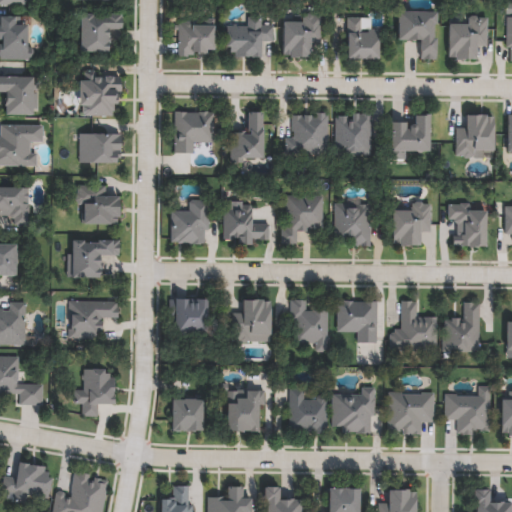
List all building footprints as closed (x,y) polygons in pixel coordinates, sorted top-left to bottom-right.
[(434,40),(434,60),(432,60),(432,61),(422,61),(422,60),(419,60),(419,43),(405,43),(405,41),(397,41),(397,14),(434,14),(434,26),(432,26),(432,40),(434,40)] [(118,16),(118,31),(105,31),(105,38),(106,38),(106,43),(105,43),(105,54),(77,53),(78,16),(90,16),(90,18),(103,18),(104,15),(118,16)] [(310,15),(312,17),(319,17),(319,45),(308,44),(307,58),(304,58),(304,60),(289,60),(289,57),(280,57),(281,24),(301,24),(301,17),(303,17),(304,15),(310,15)] [(474,47),(474,61),(470,61),(470,62),(454,62),(454,59),(447,59),(448,26),(467,26),(467,19),(469,17),(475,17),(476,19),(486,19),(485,47),(474,47)] [(0,18),(11,18),(11,27),(23,27),(23,47),(29,47),(31,50),(31,52),(29,56),(29,59),(0,59),(0,18)] [(259,18),(259,27),(272,27),(272,42),(258,42),(258,59),(249,59),(249,58),(246,58),(246,59),(233,59),(233,54),(228,54),(228,48),(224,48),(224,27),(246,27),(246,18),(259,18)] [(360,19),(360,34),(367,34),(367,30),(377,30),(377,60),(346,60),(346,19),(360,19)] [(189,25),(191,25),(191,28),(212,28),(211,52),(204,51),(204,56),(186,56),(186,58),(177,58),(177,24),(183,24),(184,23),(188,23),(189,25)] [(97,76),(96,82),(100,82),(101,75),(110,75),(110,76),(117,76),(117,82),(118,82),(118,91),(112,90),(112,95),(114,95),(114,102),(112,102),(112,110),(109,110),(109,115),(80,114),(80,106),(82,106),(82,104),(75,104),(76,79),(82,80),(83,71),(90,71),(90,76),(97,76)] [(36,82),(35,89),(29,89),(29,114),(2,113),(2,104),(1,104),(1,92),(2,92),(2,91),(0,90),(0,75),(29,76),(29,82),(36,82)] [(212,112),(212,142),(191,142),(191,153),(172,153),(173,111),(184,111),(184,112),(196,112),(196,111),(206,111),(206,112),(212,112)] [(241,162),(229,162),(229,133),(246,133),(246,112),(261,112),(261,157),(241,157),(241,162)] [(323,113),(323,115),(326,115),(326,143),(327,143),(327,153),(284,153),(284,138),(290,138),(290,137),(292,137),(292,131),(291,131),(291,115),(300,115),(300,117),(302,117),(302,115),(310,115),(310,116),(314,117),(314,113),(323,113)] [(369,113),(368,155),(333,154),(334,118),(336,118),(336,116),(345,116),(345,121),(350,121),(351,113),(357,113),(357,114),(361,115),(361,113),(369,113)] [(428,113),(427,149),(421,149),(421,153),(416,153),(416,150),(389,149),(389,121),(404,121),(404,128),(407,128),(407,125),(410,123),(412,123),(413,125),(413,114),(422,114),(422,113),(428,113)] [(484,114),(484,115),(492,116),(491,152),(482,152),(482,148),(472,148),(472,156),(470,156),(469,158),(464,158),(461,156),(454,155),(455,128),(464,128),(465,114),(484,114)] [(0,125),(41,126),(40,142),(28,141),(27,153),(34,153),(33,165),(0,165),(0,125)] [(113,162),(77,162),(77,133),(118,134),(118,149),(117,149),(117,157),(113,157),(113,162)] [(25,203),(25,225),(11,225),(11,218),(9,218),(6,215),(0,214),(0,186),(18,187),(17,203),(25,203)] [(103,186),(103,196),(115,196),(115,208),(116,208),(116,216),(114,216),(114,223),(80,223),(80,204),(76,204),(73,201),(73,195),(75,193),(75,186),(103,186)] [(297,196),(297,198),(303,198),(303,196),(321,197),(321,228),(317,228),(317,229),(312,229),(312,228),(305,227),(305,231),(295,231),(294,243),(291,243),(291,244),(284,244),(284,243),(280,243),(280,228),(285,228),(285,224),(287,224),(287,219),(284,219),(285,196),(297,196)] [(203,230),(203,243),(175,243),(175,242),(169,242),(169,211),(188,211),(188,203),(191,200),(207,200),(207,230),(203,230)] [(429,204),(428,231),(418,231),(418,244),(407,244),(407,246),(398,246),(398,243),(391,242),(392,235),(390,235),(391,210),(410,210),(411,204),(413,204),(414,202),(420,202),(422,204),(429,204)] [(468,204),(468,210),(484,210),(483,246),(475,245),(475,247),(467,247),(467,245),(451,245),(451,235),(456,235),(456,224),(453,221),(453,219),(447,219),(447,204),(459,205),(459,203),(468,204)] [(345,207),(356,208),(356,205),(369,205),(369,246),(350,246),(350,239),(345,239),(345,243),(336,243),(336,241),(333,241),(334,204),(345,204),(345,207)] [(250,208),(250,225),(267,225),(267,240),(249,240),(249,245),(236,244),(236,237),(231,237),(230,240),(222,240),(222,210),(225,207),(239,208),(239,207),(242,205),(248,205),(250,208)] [(511,234),(503,234),(504,206),(511,207),(511,205),(511,234)] [(109,239),(109,241),(116,241),(116,255),(96,255),(95,278),(64,277),(65,254),(68,254),(69,240),(80,240),(80,242),(94,242),(95,239),(109,239)] [(0,244),(12,244),(12,252),(13,252),(13,263),(12,263),(12,275),(0,275),(0,244)] [(184,299),(184,302),(193,303),(193,299),(205,299),(204,335),(172,335),(172,317),(168,317),(168,300),(172,300),(172,299),(184,299)] [(268,302),(267,337),(257,337),(258,334),(248,334),(248,341),(230,341),(231,313),(240,313),(241,300),(260,300),(260,301),(268,302)] [(115,302),(115,309),(116,309),(116,318),(98,318),(98,322),(99,322),(99,331),(98,331),(98,338),(69,337),(69,328),(68,328),(68,321),(67,321),(67,301),(115,302)] [(305,311),(318,311),(318,307),(326,307),(325,351),(322,353),(316,352),(314,351),(314,344),(293,343),(293,320),(289,320),(289,301),(305,301),(305,311)] [(435,317),(435,350),(388,350),(388,336),(391,333),(393,333),(393,329),(400,329),(400,301),(410,302),(415,302),(414,317),(435,317)] [(375,302),(375,344),(356,343),(356,332),(336,332),(336,302),(351,302),(351,303),(364,303),(364,302),(375,302)] [(478,304),(478,352),(441,352),(441,328),(443,328),(443,320),(450,320),(450,318),(458,319),(463,320),(463,302),(473,303),(473,304),(478,304)] [(23,303),(22,346),(0,345),(0,309),(1,309),(1,311),(7,311),(7,309),(8,309),(8,303),(23,303)] [(0,357),(16,358),(16,379),(13,378),(13,385),(40,385),(40,406),(17,405),(18,394),(0,394),(0,357)] [(101,370),(101,374),(107,374),(107,378),(112,378),(112,387),(110,387),(110,395),(111,395),(111,405),(96,404),(95,417),(80,417),(80,404),(72,404),(72,391),(81,391),(81,379),(80,379),(80,376),(81,376),(81,370),(101,370)] [(488,387),(488,430),(470,430),(470,436),(461,435),(461,434),(456,434),(456,420),(443,420),(444,395),(455,395),(455,397),(477,397),(477,387),(488,387)] [(369,417),(368,433),(356,433),(356,432),(342,432),(342,427),(331,427),(331,395),(360,395),(360,388),(373,388),(373,417),(369,417)] [(302,400),(315,400),(315,398),(317,396),(322,396),(324,399),(325,399),(325,434),(312,433),(312,432),(288,432),(289,389),(302,389),(302,400)] [(262,391),(262,405),(256,405),(255,432),(247,432),(247,430),(240,430),(240,431),(225,431),(226,392),(235,392),(235,398),(243,398),(244,391),(262,391)] [(400,395),(420,395),(420,393),(433,394),(432,422),(420,422),(420,435),(401,435),(401,429),(396,429),(396,433),(386,433),(387,393),(400,393),(400,395)] [(192,399),(192,401),(199,401),(199,431),(169,430),(169,400),(181,400),(181,399),(192,399)] [(511,435),(507,435),(507,434),(500,434),(500,426),(499,426),(500,399),(511,399),(511,435)] [(46,472),(45,479),(48,479),(45,499),(41,498),(39,500),(36,499),(35,497),(25,495),(23,504),(10,502),(12,494),(0,492),(2,476),(13,478),(15,463),(42,468),(42,472),(46,472)] [(72,473),(79,474),(88,475),(87,481),(92,482),(92,479),(106,481),(100,511),(50,511),(54,494),(57,492),(61,492),(63,495),(63,497),(69,498),(70,493),(69,493),(72,473)] [(186,487),(186,506),(191,506),(190,511),(157,511),(158,500),(167,501),(167,498),(171,498),(172,487),(186,487)] [(240,487),(240,499),(248,499),(248,511),(206,511),(206,498),(219,498),(219,501),(225,501),(225,487),(240,487)] [(274,487),(274,489),(276,489),(276,500),(286,500),(286,499),(291,499),(290,501),(299,501),(298,511),(264,511),(265,501),(262,501),(262,489),(263,489),(263,487),(274,487)] [(345,489),(345,490),(357,490),(357,511),(326,511),(327,489),(341,489),(341,488),(345,489)] [(407,490),(406,493),(414,493),(413,511),(376,511),(377,504),(386,504),(386,491),(401,491),(401,490),(407,490)] [(487,491),(487,503),(497,504),(497,502),(501,502),(501,504),(509,504),(509,511),(474,511),(474,505),(472,505),(472,491),(487,491)]
